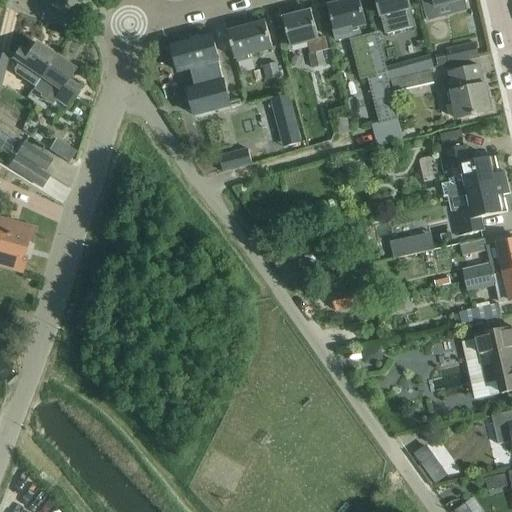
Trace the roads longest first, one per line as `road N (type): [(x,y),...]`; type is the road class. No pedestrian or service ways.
road 1 (residential): [(29,368),(121,74)]
road 2 (residential): [(201,188),(121,74)]
